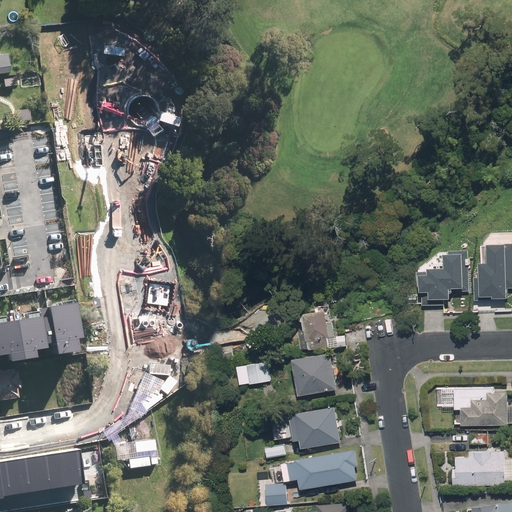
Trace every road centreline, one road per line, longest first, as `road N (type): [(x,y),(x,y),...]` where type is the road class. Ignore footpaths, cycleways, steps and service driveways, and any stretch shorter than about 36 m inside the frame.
road 1 (residential): [(410,511),(386,351)]
road 2 (residential): [(386,351),(511,347)]
